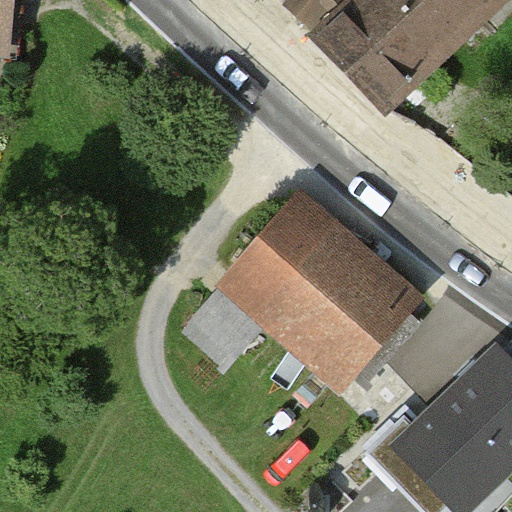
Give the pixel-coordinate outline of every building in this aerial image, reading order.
[(20,0),(0,0),(0,42),(18,44),(20,0)] [(453,0),(350,0),(320,28),(388,102),(474,23),(453,0)] [(453,0),(474,23),(499,0),(453,0)] [(427,294),(303,186),(218,284),(342,392),(427,294)] [(468,511),(511,469),(511,338),(506,332),(387,450),(448,511),(468,511)]
